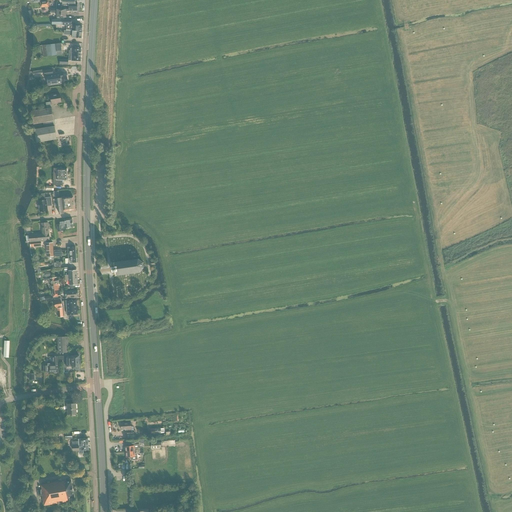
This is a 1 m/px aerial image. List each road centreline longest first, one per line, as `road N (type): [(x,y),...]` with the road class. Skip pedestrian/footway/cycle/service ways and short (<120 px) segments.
road 1 (unclassified): [(79,213),(89,386)]
road 2 (primary): [(96,384),(87,213)]
road 3 (unclassified): [(110,511),(110,392),(109,383),(96,384)]
road 4 (primary): [(104,511),(96,384)]
road 5 (unclassified): [(89,386),(96,511)]
